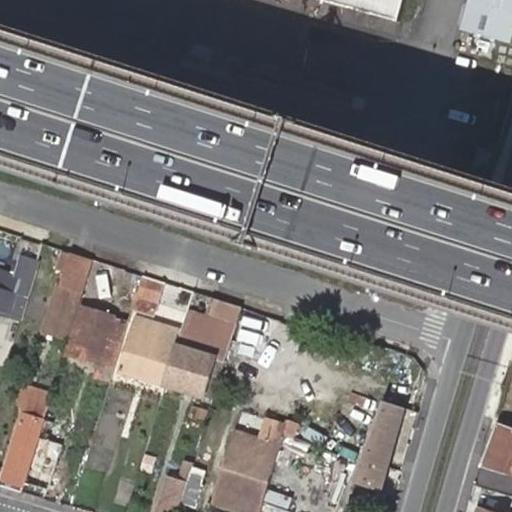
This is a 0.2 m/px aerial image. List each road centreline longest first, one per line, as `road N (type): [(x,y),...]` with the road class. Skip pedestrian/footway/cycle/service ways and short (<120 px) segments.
road 1 (motorway): [(511,230),(0,67)]
road 2 (motorway): [(0,117),(511,280)]
road 3 (residential): [(0,194),(459,342)]
road 4 (unclassified): [(447,511),(511,286)]
road 5 (residential): [(459,342),(411,511)]
road 6 (unclassified): [(511,178),(459,342)]
